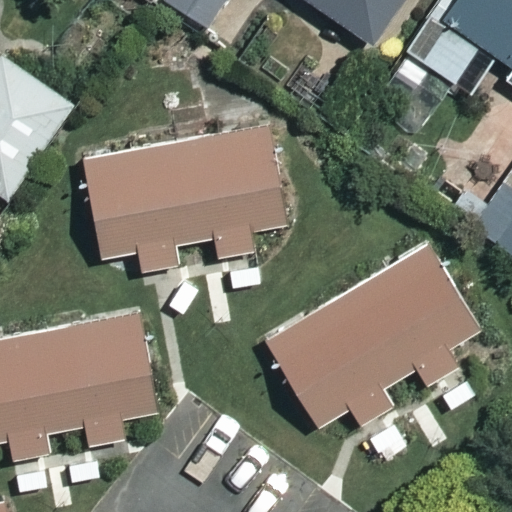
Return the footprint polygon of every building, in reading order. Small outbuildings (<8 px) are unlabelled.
[(251,0),(170,0),(169,2),(221,41),(251,0)] [(411,0),(305,0),(375,51),(411,0)] [(511,173),(487,211),(466,196),(454,215),(511,253),(511,0),(473,0),(465,12),(448,0),(411,55),(477,99),(502,63),(511,69),(511,73),(505,85),(511,89),(511,173)] [(0,223),(79,111),(9,63),(0,74),(0,223)] [(185,246),(208,241),(213,264),(256,255),(252,232),(292,224),(272,122),(80,160),(100,263),(136,256),(140,278),(189,268),(185,246)] [(396,391),(423,374),(435,393),(471,371),(457,348),(486,330),(433,246),(272,347),(327,434),(359,415),(368,430),(405,406),(396,391)] [(46,433),(86,426),(91,454),(127,447),(122,419),(160,413),(142,313),(0,338),(0,441),(9,440),(14,464),(50,458),(46,433)]
